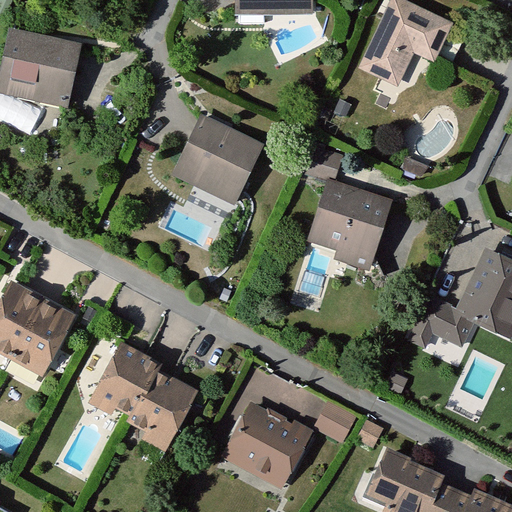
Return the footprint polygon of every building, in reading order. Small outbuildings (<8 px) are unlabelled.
[(314,0),(232,0),(233,10),(314,10),(314,0)] [(460,24),(408,0),(388,0),(357,68),(394,85),(409,51),(441,65),(460,24)] [(82,42),(6,28),(0,57),(0,85),(72,99),(82,42)] [(262,144),(200,114),(171,175),(232,205),(262,144)] [(339,175),(345,149),(318,143),(311,169),(339,175)] [(392,202),(325,178),(304,237),(371,260),(392,202)] [(511,329),(511,260),(485,248),(456,308),(475,317),(510,333),(511,329)] [(73,313),(3,278),(0,283),(0,358),(40,379),(73,313)] [(475,317),(456,308),(426,295),(405,339),(425,349),(432,334),(461,347),(475,317)] [(169,361),(122,337),(88,402),(171,446),(201,389),(164,370),(169,361)] [(316,437),(246,400),(215,460),(284,497),(316,437)] [(360,416),(329,400),(314,428),(345,444),(360,416)] [(450,477),(383,446),(357,502),(377,511),(511,511),(511,508),(470,490),(467,496),(446,486),(450,477)]
